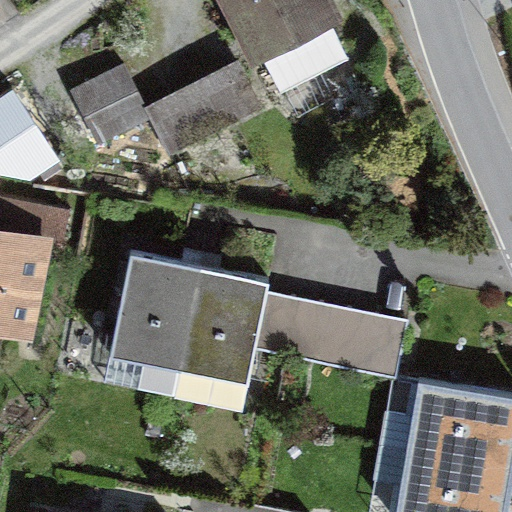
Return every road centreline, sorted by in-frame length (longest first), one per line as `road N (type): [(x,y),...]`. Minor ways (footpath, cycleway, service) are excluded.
road 1 (residential): [(289,244),(511,274)]
road 2 (residential): [(431,0),(511,208)]
